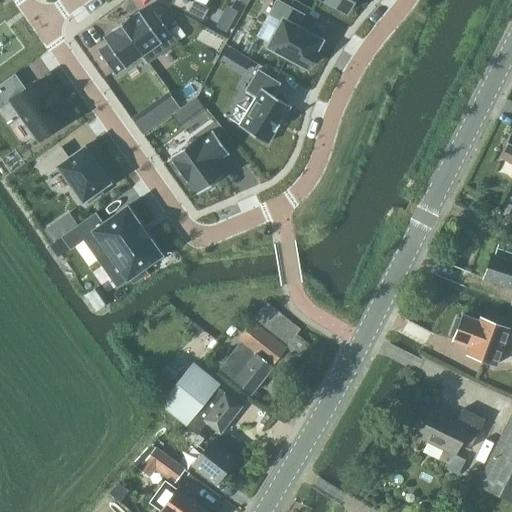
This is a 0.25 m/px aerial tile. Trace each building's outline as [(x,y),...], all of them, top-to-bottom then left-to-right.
[(172,0),(171,4),(201,21),(208,9),(191,0),(172,0)] [(315,53),(313,52),(319,41),(296,28),(304,14),(277,0),(275,0),(268,15),(282,22),(268,46),(307,67),(315,53)] [(323,0),(348,13),(354,0),(323,0)] [(129,17),(120,23),(148,63),(177,43),(154,11),(144,18),(139,12),(130,18),(129,17)] [(227,33),(232,22),(221,16),(215,27),(227,33)] [(108,44),(98,51),(114,75),(142,55),(148,63),(120,23),(111,29),(112,31),(103,38),(108,44)] [(231,61),(236,53),(228,48),(223,56),(231,61)] [(257,98),(239,127),(267,144),(275,130),(282,120),(282,119),(290,106),(273,96),(280,84),(258,70),(245,90),(257,98)] [(45,95),(35,82),(26,89),(15,74),(0,84),(0,108),(1,109),(10,102),(38,141),(64,122),(55,109),(56,108),(46,94),(45,95)] [(188,179),(198,194),(221,177),(212,164),(228,153),(213,132),(197,143),(195,139),(171,156),(175,162),(172,163),(185,181),(188,179)] [(511,132),(501,155),(511,160),(511,132)] [(61,148),(40,163),(48,174),(58,167),(83,202),(86,199),(89,203),(102,193),(99,190),(109,183),(84,147),(68,158),(61,148)] [(95,214),(62,237),(70,248),(83,239),(117,287),(131,277),(142,269),(160,257),(162,256),(160,254),(149,238),(148,236),(140,226),(141,226),(139,224),(128,208),(127,206),(125,207),(125,208),(102,224),(95,214)] [(61,236),(53,224),(45,230),(53,242),(61,236)] [(511,260),(494,253),(484,282),(511,291),(511,295),(508,305),(511,306),(511,260)] [(237,344),(240,347),(219,373),(252,398),(272,372),(287,384),(306,345),(297,338),(301,333),(266,306),(237,344)] [(476,323),(460,317),(459,321),(454,320),(448,338),(453,339),(451,343),(468,349),(465,356),(495,366),(507,329),(478,319),(476,323)] [(162,410),(194,434),(198,436),(205,426),(220,436),(243,408),(227,396),(226,398),(217,391),(220,386),(193,366),(162,410)] [(455,460),(462,448),(471,452),(486,423),(462,411),(456,423),(429,409),(414,438),(455,460)] [(511,415),(477,486),(511,503),(511,415)] [(204,441),(198,436),(194,434),(188,442),(198,450),(204,441)] [(211,439),(191,465),(215,485),(236,459),(211,439)] [(154,448),(139,470),(149,477),(156,469),(175,483),(185,469),(155,447),(154,448)] [(204,511),(177,492),(161,511),(204,511)]
